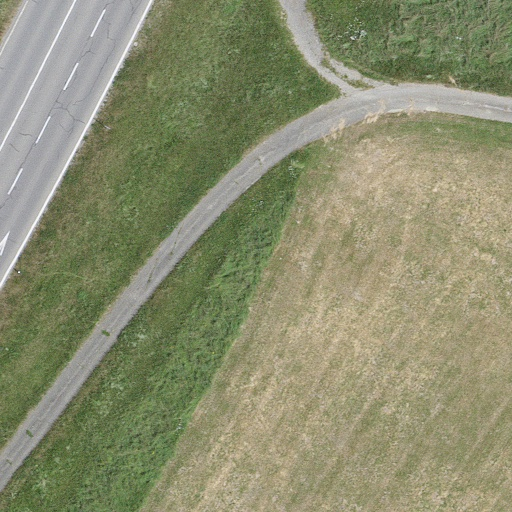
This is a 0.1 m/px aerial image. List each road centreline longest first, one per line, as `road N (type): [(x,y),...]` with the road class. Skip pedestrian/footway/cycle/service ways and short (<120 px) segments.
road 1 (primary): [(96,0),(0,179)]
road 2 (track): [(372,99),(319,55),(293,0)]
